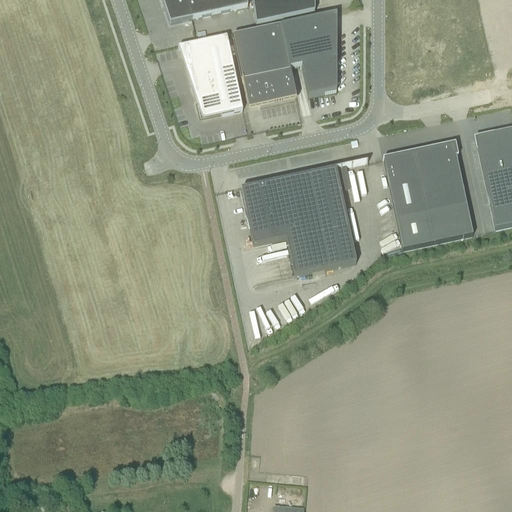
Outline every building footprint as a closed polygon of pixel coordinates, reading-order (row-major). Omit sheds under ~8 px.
[(160,0),(169,27),(191,22),(192,22),(247,10),(245,0),(160,0)] [(251,0),(255,27),(272,24),(270,11),(314,2),(313,0),(251,0)] [(336,16),(232,38),(241,81),(248,112),(295,102),(289,71),(300,69),(307,100),(336,94),(336,67),(338,66),(337,61),(336,61),(336,16)] [(186,48),(177,50),(178,52),(201,122),(221,118),(242,114),(226,40),(186,48)] [(495,139),(475,143),(494,233),(511,229),(511,133),(495,137),(494,137),(495,139)] [(383,162),(382,162),(387,186),(402,254),(472,239),(455,160),(457,159),(456,158),(455,159),(452,149),(445,150),(445,148),(443,149),(443,152),(434,154),(433,151),(431,151),(432,154),(422,156),(421,153),(419,154),(420,156),(405,159),(404,157),(402,157),(403,160),(393,162),(392,160),(390,160),(391,162),(383,164),(383,162)] [(293,280),(355,266),(335,172),(240,192),(252,249),(285,242),(293,280)] [(309,307),(334,294),(331,289),(307,302),(309,307)] [(239,315),(242,341),(268,338),(267,330),(280,328),(278,315),(284,314),(285,318),(298,316),(296,301),(273,304),(274,312),(268,313),(269,318),(255,320),(254,312),(239,315)]
